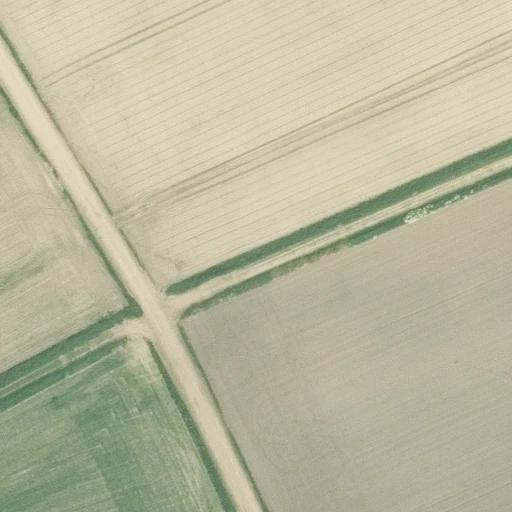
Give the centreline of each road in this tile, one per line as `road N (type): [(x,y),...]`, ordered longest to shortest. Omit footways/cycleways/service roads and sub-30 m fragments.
road 1 (track): [(511,161),(155,313)]
road 2 (track): [(155,313),(0,58)]
road 3 (track): [(248,511),(155,313)]
road 4 (track): [(155,313),(0,394)]
